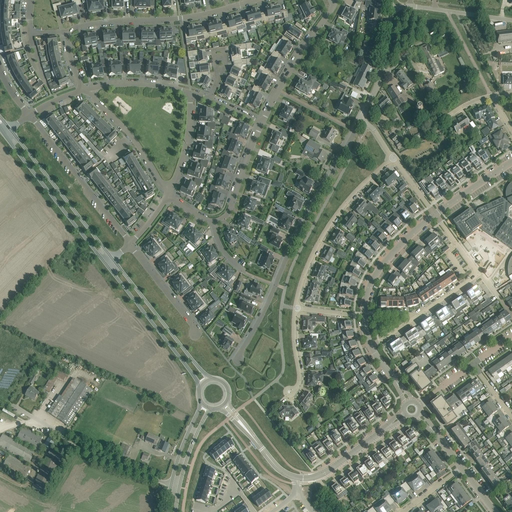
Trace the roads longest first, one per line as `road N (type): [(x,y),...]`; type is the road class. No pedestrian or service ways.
road 1 (residential): [(239,358),(360,120)]
road 2 (residential): [(360,120),(396,9),(511,20)]
road 3 (residential): [(255,0),(65,32)]
road 4 (residential): [(296,308),(329,226),(393,158)]
road 5 (unclassified): [(170,484),(81,450),(13,405)]
road 6 (tertiary): [(6,131),(106,265)]
road 7 (tertiary): [(112,259),(6,131)]
road 8 (residential): [(29,116),(130,243)]
road 9 (tertiary): [(209,379),(112,259)]
road 10 (tertiary): [(106,265),(199,388)]
road 11 (residential): [(260,124),(333,0)]
road 12 (residential): [(86,90),(125,129),(168,194)]
road 13 (unclassified): [(364,314),(373,277),(434,214)]
